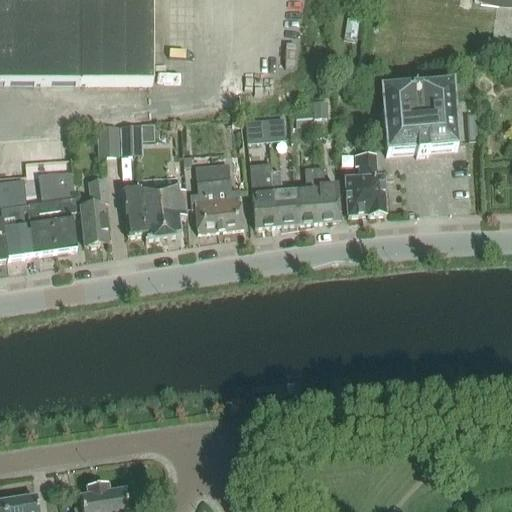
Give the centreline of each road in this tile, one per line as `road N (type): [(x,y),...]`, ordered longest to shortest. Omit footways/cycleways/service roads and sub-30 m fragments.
road 1 (tertiary): [(511,244),(333,255),(0,306)]
road 2 (residential): [(212,441),(511,407)]
road 3 (residential): [(0,469),(212,441)]
